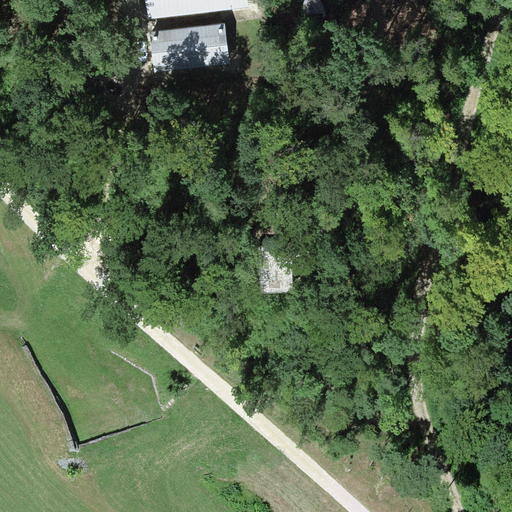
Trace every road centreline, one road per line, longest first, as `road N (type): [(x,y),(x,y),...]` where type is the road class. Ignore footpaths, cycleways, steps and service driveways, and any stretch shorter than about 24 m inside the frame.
road 1 (track): [(459,511),(431,441),(417,359),(424,299),(504,0)]
road 2 (track): [(354,511),(0,188)]
road 3 (track): [(0,262),(38,336),(156,407)]
